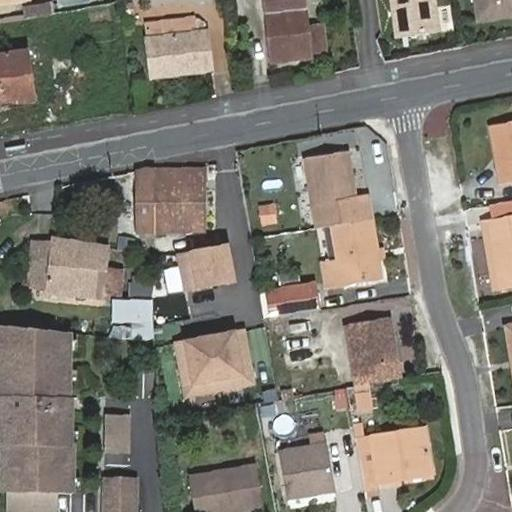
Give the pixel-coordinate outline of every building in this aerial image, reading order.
[(262,0),(272,58),(291,55),(292,60),(312,57),(303,0),(262,0)] [(429,0),(386,0),(392,39),(434,34),(429,0)] [(511,0),(473,0),(476,22),(511,17),(511,0)] [(29,18),(57,15),(55,1),(27,4),(29,18)] [(88,15),(90,25),(111,21),(110,11),(88,15)] [(146,27),(153,78),(211,70),(207,33),(196,35),(194,21),(146,27)] [(291,55),(272,58),(273,66),(292,64),(292,60),(291,55)] [(0,61),(0,107),(33,102),(33,99),(26,57),(0,61)] [(511,123),(500,126),(509,184),(511,183),(511,123)] [(302,162),(315,233),(327,230),(369,224),(364,200),(352,202),(344,157),(302,162)] [(145,224),(157,224),(157,173),(145,173),(145,224)] [(157,173),(157,224),(208,224),(207,173),(157,173)] [(263,228),(281,225),(276,203),(259,206),(263,228)] [(511,218),(496,222),(507,291),(511,290),(511,218)] [(377,283),(369,224),(327,230),(333,263),(320,266),(325,291),(377,283)] [(33,292),(46,293),(54,245),(41,241),(33,292)] [(110,251),(63,245),(54,245),(46,293),(103,302),(110,251)] [(185,294),(234,285),(228,250),(179,258),(185,294)] [(265,296),(269,323),(314,316),(310,289),(265,296)] [(156,370),(149,316),(125,318),(128,344),(143,342),(148,370),(156,370)] [(341,333),(350,392),(395,383),(383,325),(341,333)] [(0,446),(0,456),(0,493),(7,493),(55,495),(69,496),(71,448),(68,447),(70,401),(67,402),(71,334),(0,326),(0,446)] [(245,335),(176,347),(186,400),(254,388),(245,335)] [(126,422),(102,421),(100,458),(125,458),(126,422)] [(351,441),(359,490),(375,490),(374,483),(389,481),(388,473),(427,467),(420,430),(351,441)] [(274,451),(282,500),(330,493),(324,444),(274,451)] [(388,473),(389,481),(428,475),(427,467),(388,473)] [(187,479),(193,511),(242,511),(260,509),(252,468),(187,479)] [(129,511),(131,481),(100,480),(98,511),(129,511)] [(7,493),(6,511),(54,511),(55,495),(7,493)]
